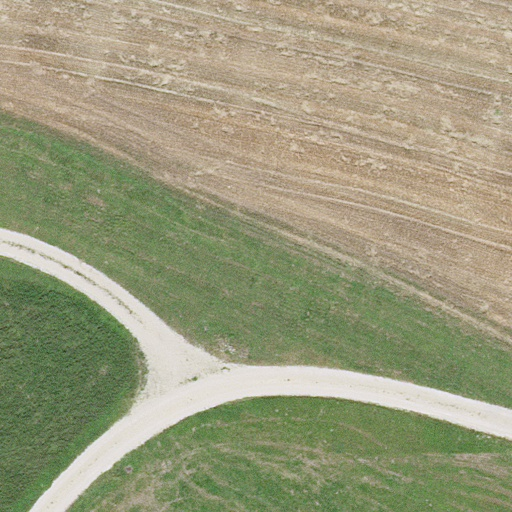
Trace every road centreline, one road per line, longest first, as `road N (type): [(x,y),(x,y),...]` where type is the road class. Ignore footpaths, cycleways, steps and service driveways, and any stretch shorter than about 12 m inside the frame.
road 1 (track): [(511,433),(315,382),(214,391),(114,441),(47,511)]
road 2 (track): [(178,409),(141,342),(101,296),(0,249)]
